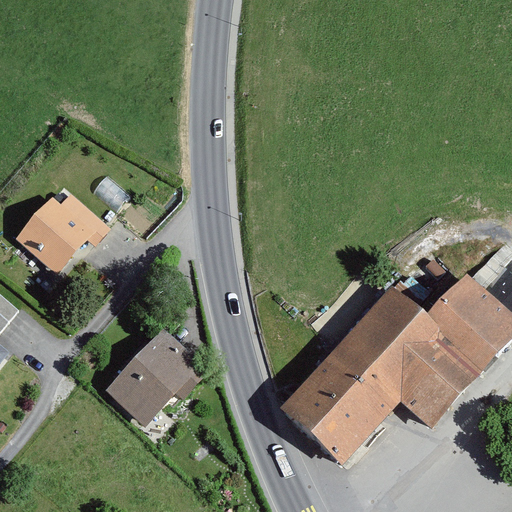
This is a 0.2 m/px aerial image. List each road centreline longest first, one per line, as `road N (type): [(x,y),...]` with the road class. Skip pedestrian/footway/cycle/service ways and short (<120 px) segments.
road 1 (secondary): [(300,511),(235,340),(208,165),(217,0)]
road 2 (residential): [(511,357),(400,511)]
